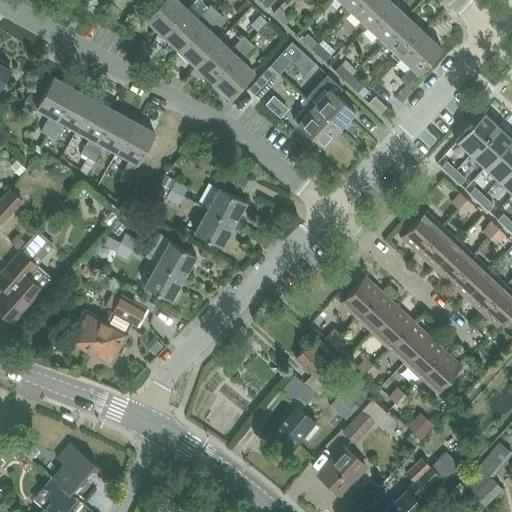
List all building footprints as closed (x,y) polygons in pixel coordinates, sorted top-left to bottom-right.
[(159,0),(144,17),(161,33),(185,7),(178,0),(159,0)] [(348,14),(351,11),(360,0),(338,0),(344,5),(341,8),(348,14)] [(364,30),(367,27),(390,0),(360,0),(351,11),(361,20),(357,24),(364,30)] [(380,45),(384,42),(408,16),(391,0),(390,0),(367,27),(377,36),(374,39),(380,45)] [(161,33),(177,49),(215,9),(210,4),(197,18),(185,7),(161,33)] [(272,12),(284,23),(290,17),(278,6),(272,12)] [(177,49),(194,65),(219,39),(208,29),(221,15),(215,9),(177,49)] [(259,15),(249,25),(256,31),(266,21),(259,15)] [(397,61),(401,58),(424,31),(408,16),(384,42),(394,52),(391,55),(397,61)] [(219,39),(194,65),(211,81),(249,41),(255,34),(249,29),(230,50),(219,39)] [(424,31),(401,58),(410,67),(400,78),(407,84),(441,47),(424,31)] [(301,38),(312,50),(318,43),(307,32),(301,38)] [(249,41),(211,81),(228,97),(253,70),(242,60),(254,46),(249,41)] [(281,51),(305,73),(314,62),(291,41),(281,51)] [(318,43),(312,50),(324,60),(330,53),(318,43)] [(0,85),(10,70),(8,68),(9,65),(0,59),(0,85)] [(333,70),(345,81),(351,74),(340,63),(333,70)] [(257,97),(258,98),(280,75),(269,65),(247,89),(257,97)] [(326,74),(305,98),(309,101),(312,104),(338,128),(354,110),(340,97),(336,94),(341,88),(326,74)] [(351,74),(345,81),(356,91),(363,85),(351,74)] [(52,76),(35,107),(49,115),(40,131),(47,135),(73,88),(52,76)] [(31,88),(25,99),(33,104),(40,94),(31,88)] [(73,88),(47,135),(54,139),(63,122),(75,129),(92,98),(73,88)] [(368,102),(380,113),(386,106),(374,95),(368,102)] [(80,153),(87,157),(114,110),(92,98),(75,129),(89,137),(80,153)] [(338,128),(309,101),(299,112),(293,119),(321,146),(338,128)] [(102,144),(115,151),(132,120),(114,110),(87,157),(93,160),(102,144)] [(483,111),(455,140),(469,154),(497,124),(483,111)] [(132,120),(115,151),(129,159),(120,175),(127,179),(130,173),(153,132),(132,120)] [(497,124),(469,154),(483,167),(511,137),(497,124)] [(511,138),(511,137),(483,167),(497,180),(511,164),(511,138)] [(36,145),(33,149),(38,153),(42,149),(36,145)] [(87,157),(80,170),(86,174),(93,160),(87,157)] [(16,158),(9,166),(18,174),(25,166),(16,158)] [(446,161),(440,167),(449,175),(455,169),(446,161)] [(229,164),(227,168),(223,175),(244,187),(250,175),(229,164)] [(511,164),(497,180),(511,193),(511,192),(511,164)] [(455,169),(449,175),(458,184),(464,178),(455,169)] [(107,172),(99,185),(115,195),(123,181),(107,172)] [(165,173),(160,182),(171,188),(182,194),(187,185),(176,179),(165,173)] [(182,194),(171,188),(160,182),(155,191),(177,203),(182,194)] [(219,186),(206,209),(233,223),(246,201),(219,186)] [(0,196),(0,222),(1,223),(22,199),(9,187),(0,196)] [(474,187),(468,193),(477,202),(483,196),(474,187)] [(451,205),(456,209),(465,200),(460,195),(451,205)] [(483,196),(477,202),(486,210),(492,204),(483,196)] [(465,200),(456,209),(464,217),(473,207),(465,200)] [(100,222),(106,227),(120,211),(116,208),(114,206),(100,222)] [(233,223),(206,209),(194,231),(221,246),(233,223)] [(403,236),(419,251),(441,227),(425,213),(403,236)] [(502,214),(496,220),(505,228),(511,222),(502,214)] [(113,220),(106,233),(132,248),(137,239),(126,233),(128,228),(113,220)] [(481,230),(489,237),(497,227),(490,220),(481,230)] [(419,251),(435,265),(456,242),(441,227),(419,251)] [(497,227),(489,237),(496,243),(504,234),(497,227)] [(9,320),(11,322),(50,278),(33,262),(38,257),(41,259),(46,253),(47,244),(43,236),(37,229),(0,270),(0,283),(4,287),(0,290),(0,316),(4,320),(9,320)] [(132,248),(106,233),(101,242),(127,257),(132,248)] [(16,234),(10,242),(17,249),(24,242),(16,234)] [(168,240),(156,261),(183,277),(195,255),(168,240)] [(435,265),(450,280),(472,256),(456,242),(435,265)] [(450,280),(466,294),(488,270),(472,256),(450,280)] [(183,277),(156,261),(143,285),(170,300),(183,277)] [(86,265),(81,272),(88,276),(92,269),(86,265)] [(466,294),(481,308),(503,285),(488,270),(466,294)] [(343,301),(358,316),(380,292),(364,278),(343,301)] [(511,293),(503,285),(481,308),(497,323),(511,306),(511,293)] [(358,316),(374,331),(396,307),(380,292),(358,316)] [(112,295),(106,305),(112,309),(113,309),(118,299),(112,295)] [(106,322),(89,352),(110,363),(116,352),(120,354),(124,346),(120,344),(127,333),(126,333),(132,323),(136,325),(145,309),(130,301),(120,296),(113,309),(112,309),(106,322)] [(374,331),(390,345),(412,322),(396,307),(374,331)] [(85,310),(68,340),(89,352),(106,322),(85,310)] [(390,345),(406,360),(427,336),(412,322),(390,345)] [(328,337),(333,341),(341,332),(337,327),(328,337)] [(341,332),(333,341),(341,349),(350,340),(341,332)] [(406,360),(421,374),(443,351),(427,336),(406,360)] [(296,358),(312,373),(304,382),(317,394),(326,385),(319,379),(330,366),(307,345),(296,358)] [(443,351),(421,374),(437,389),(459,365),(443,351)] [(359,366),(365,371),(373,361),(368,357),(359,366)] [(373,361),(365,371),(373,379),(382,369),(373,361)] [(345,381),(334,393),(336,395),(353,410),(364,398),(369,392),(351,375),(346,381),(345,381)] [(295,395),(304,402),(313,392),(304,384),(295,395)] [(391,396),(396,400),(405,391),(400,386),(391,396)] [(405,391),(396,400),(405,408),(413,398),(405,391)] [(300,410),(291,403),(269,429),(292,449),(316,421),(301,409),(300,410)] [(340,430),(353,442),(374,421),(360,408),(340,430)] [(415,417),(408,425),(421,438),(433,425),(420,412),(415,417)] [(413,432),(406,439),(413,446),(420,439),(413,432)] [(20,434),(12,443),(30,458),(38,449),(20,434)] [(511,450),(499,440),(486,455),(501,466),(511,452),(511,450)] [(63,463),(51,477),(72,494),(96,467),(68,443),(56,457),(63,463)] [(322,478),(340,494),(366,466),(344,445),(331,460),(335,464),(322,478)] [(458,465),(457,463),(446,452),(430,466),(422,458),(406,473),(416,483),(408,491),(406,489),(383,511),(416,511),(422,506),(414,498),(438,475),(443,480),(458,465)] [(501,487),(489,475),(479,464),(461,482),(472,492),(484,504),(501,487)] [(70,511),(74,508),(80,501),(72,494),(51,477),(32,499),(43,508),(39,511),(70,511)] [(460,481),(445,496),(451,502),(466,487),(460,481)] [(446,511),(466,511),(457,502),(446,511)]
